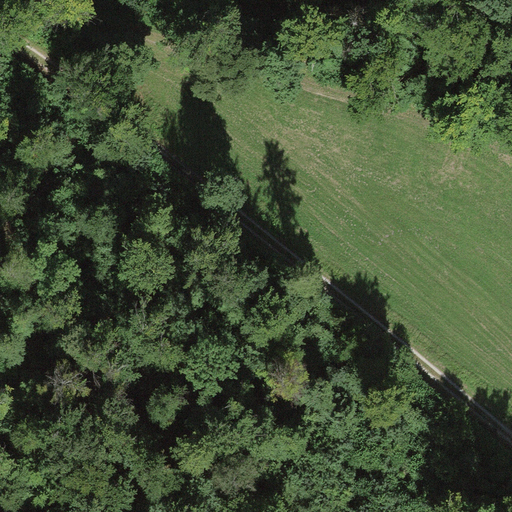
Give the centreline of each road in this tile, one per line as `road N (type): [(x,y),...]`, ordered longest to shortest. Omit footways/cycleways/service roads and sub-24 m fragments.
road 1 (track): [(511,441),(95,95),(0,31)]
road 2 (track): [(511,152),(415,112),(49,0)]
road 3 (track): [(190,511),(67,417),(0,377)]
